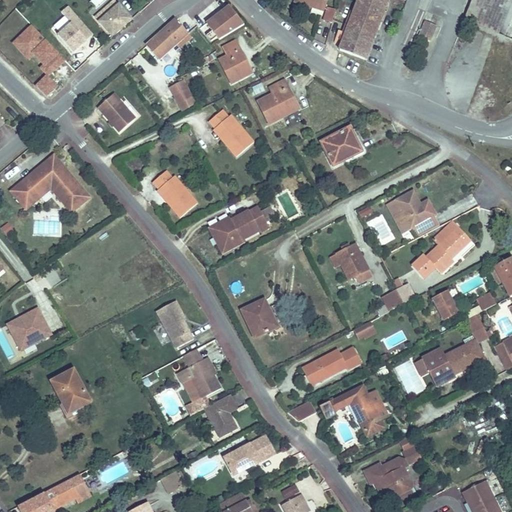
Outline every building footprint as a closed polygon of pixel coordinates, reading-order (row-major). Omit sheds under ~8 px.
[(94,18),(112,37),(131,19),(113,0),(94,18)] [(308,4),(322,8),(324,0),(288,0),(288,5),(306,10),(308,4)] [(352,0),(346,15),(376,25),(385,0),(352,0)] [(59,11),(64,17),(49,29),(71,54),(86,41),(94,51),(101,45),(66,5),(59,11)] [(242,26),(227,8),(206,24),(213,33),(211,35),(214,39),(217,42),(242,26)] [(318,21),(328,23),(331,11),(322,8),(318,21)] [(362,61),(376,25),(346,15),(333,49),(362,61)] [(417,37),(430,42),(437,26),(424,21),(417,37)] [(213,33),(206,24),(204,26),(210,33),(211,35),(213,33)] [(49,74),(65,60),(33,25),(13,44),(28,60),(32,56),(49,74)] [(187,39),(175,25),(144,50),(156,65),(175,49),(187,39)] [(208,44),(214,39),(211,35),(210,33),(204,38),(208,44)] [(227,53),(218,58),(229,82),(249,71),(243,57),(245,56),(236,38),(222,44),(227,53)] [(178,54),(191,43),(187,39),(175,49),(178,54)] [(50,77),(38,84),(44,96),(57,90),(50,77)] [(190,98),(182,80),(168,87),(177,104),(190,98)] [(267,97),(251,105),(262,127),(289,114),(282,100),(286,98),(279,82),(263,90),(267,97)] [(108,95),(92,109),(115,134),(131,120),(108,95)] [(194,105),(190,98),(177,104),(181,112),(194,105)] [(223,144),(235,157),(252,142),(228,115),(225,117),(219,110),(206,121),(213,128),(225,142),(223,144)] [(213,128),(211,130),(223,144),(225,142),(213,128)] [(350,128),(321,144),(333,167),(362,152),(350,128)] [(59,178),(67,171),(54,157),(46,163),(59,178)] [(25,193),(15,201),(25,212),(37,203),(34,198),(46,187),(55,187),(55,194),(73,215),(84,206),(85,197),(88,195),(67,171),(59,178),(46,163),(26,181),(25,193)] [(167,207),(178,220),(195,205),(171,178),(169,180),(163,173),(150,184),(156,191),(168,205),(167,207)] [(10,195),(15,201),(25,193),(26,181),(10,195)] [(168,205),(156,191),(154,193),(167,207),(168,205)] [(404,216),(412,232),(436,219),(431,209),(421,214),(417,208),(422,205),(416,193),(388,207),(394,221),(404,216)] [(258,206),(247,212),(249,217),(261,211),(258,206)] [(357,211),(361,218),(372,213),(369,206),(357,211)] [(247,212),(230,221),(212,230),(222,249),(240,240),(255,232),(257,235),(269,229),(261,211),(249,217),(247,212)] [(212,230),(230,221),(228,217),(206,229),(220,256),(242,244),(240,240),(222,249),(212,230)] [(379,242),(390,238),(383,217),(373,220),(379,242)] [(412,232),(415,239),(440,226),(436,219),(412,232)] [(0,230),(5,237),(13,231),(7,222),(0,227),(0,230)] [(456,264),(453,261),(473,243),(461,230),(426,260),(423,257),(411,268),(422,281),(435,270),(441,277),(456,264)] [(357,248),(335,259),(349,286),(370,275),(357,248)] [(500,279),(508,295),(511,293),(511,262),(508,255),(488,266),(496,281),(500,279)] [(396,290),(404,304),(414,298),(407,284),(396,290)] [(474,297),(480,310),(496,302),(489,289),(474,297)] [(382,298),(389,312),(404,304),(396,290),(382,298)] [(445,294),(431,302),(441,320),(455,313),(445,294)] [(158,311),(158,313),(176,348),(196,338),(184,315),(186,313),(180,300),(158,311)] [(237,314),(251,341),(277,328),(265,301),(237,314)] [(325,302),(315,305),(318,315),(328,312),(325,302)] [(475,313),(462,319),(472,339),(485,333),(475,313)] [(46,342),(32,316),(3,333),(17,359),(46,342)] [(353,330),(360,342),(376,333),(369,320),(353,330)] [(511,366),(511,337),(492,347),(505,371),(511,366)] [(472,341),(433,362),(443,380),(482,360),(472,341)] [(201,360),(195,349),(182,356),(188,367),(201,360)] [(336,354),(305,370),(315,388),(345,372),(347,375),(359,368),(351,352),(339,358),(336,354)] [(188,367),(176,373),(181,383),(191,378),(201,397),(220,387),(208,364),(211,363),(207,357),(201,360),(188,367)] [(83,407),(92,402),(75,369),(52,381),(71,419),(85,412),(83,407)] [(315,388),(305,370),(300,373),(309,390),(315,388)] [(354,391),(314,411),(320,423),(330,418),(328,415),(345,407),(361,438),(377,430),(374,424),(361,398),(358,399),(354,391)] [(230,394),(203,408),(219,438),(238,429),(229,412),(237,408),(230,394)] [(361,398),(374,424),(382,420),(368,394),(361,398)] [(412,444),(408,434),(399,439),(404,448),(412,444)] [(263,441),(250,448),(260,466),(272,459),(263,441)] [(420,456),(414,443),(412,444),(404,448),(401,449),(408,462),(420,456)] [(260,466),(250,448),(217,465),(227,483),(260,466)] [(378,462),(363,470),(369,483),(373,480),(380,494),(389,498),(399,492),(399,489),(407,484),(409,480),(401,466),(405,464),(402,457),(399,457),(397,455),(380,464),(378,462)] [(151,480),(167,473),(164,466),(148,472),(151,480)] [(177,475),(165,481),(173,496),(175,497),(186,491),(177,475)] [(75,479),(16,509),(18,511),(61,511),(85,500),(75,479)] [(487,480),(464,491),(468,500),(464,502),(468,510),(495,497),(487,480)] [(295,483),(278,491),(283,500),(299,493),(295,483)] [(391,504),(411,492),(407,484),(399,489),(399,492),(389,498),(391,504)] [(242,495),(218,506),(221,511),(257,511),(255,508),(250,511),(242,495)] [(301,496),(281,507),(283,511),(304,511),(302,506),(305,504),(301,496)] [(495,497),(468,510),(469,511),(495,511),(501,509),(495,497)]
